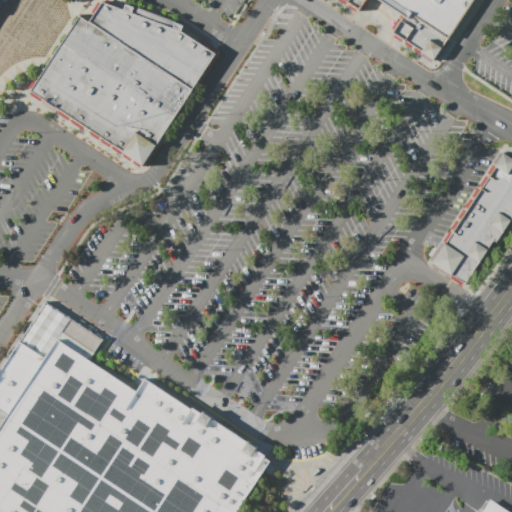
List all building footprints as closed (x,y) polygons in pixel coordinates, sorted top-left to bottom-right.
[(337,0),(359,14),(367,0),(379,0),(387,5),(402,16),(392,32),(434,60),(473,0),(337,0)] [(90,22),(103,2),(183,32),(216,54),(194,89),(90,22)] [(79,14),(90,22),(193,89),(145,165),(28,91),(79,14)] [(503,153),(511,158),(511,179),(494,168),(495,166),(503,153)] [(511,179),(511,199),(485,183),(494,168),(511,179)] [(511,213),(511,199),(485,183),(479,192),(511,213)] [(511,215),(511,213),(479,192),(469,207),(504,229),(511,215)] [(504,229),(469,207),(461,220),(493,240),(496,241),(504,229)] [(493,240),(461,220),(451,235),(483,256),(493,240)] [(483,256),(451,235),(446,244),(445,243),(441,249),(474,270),(483,256)] [(474,270),(441,249),(433,262),(466,283),(474,270)] [(0,379),(47,308),(103,344),(90,363),(140,396),(148,383),(274,466),(243,511),(0,511),(0,436),(11,420),(0,412),(0,379)] [(482,511),(491,499),(510,511),(482,511)]
